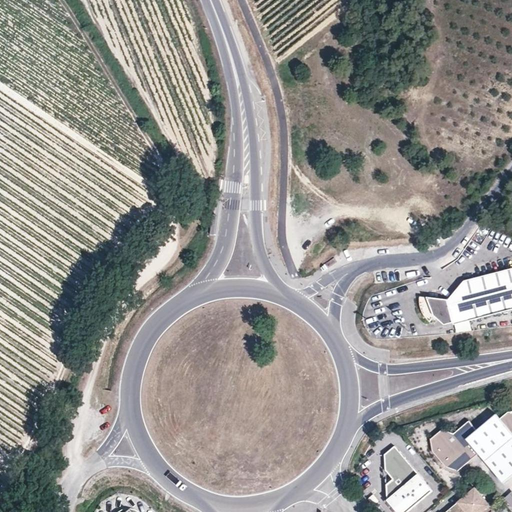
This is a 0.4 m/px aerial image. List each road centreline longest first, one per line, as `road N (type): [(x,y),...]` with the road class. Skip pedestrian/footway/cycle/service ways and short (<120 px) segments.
road 1 (track): [(81,474),(76,427),(94,367),(129,299),(176,244),(177,217),(150,186),(0,84)]
road 2 (track): [(166,203),(155,206),(108,271),(63,373),(10,460),(0,498)]
road 3 (secondary): [(191,296),(145,340),(130,407),(151,462),(203,501)]
road 4 (secondary): [(232,60),(234,169),(224,248),(191,296)]
road 5 (secondary): [(280,293),(260,248),(251,131),(232,60)]
road 6 (track): [(175,209),(152,146),(60,0)]
road 7 (residential): [(511,170),(446,249),(359,267)]
road 8 (tertiary): [(347,427),(385,404),(511,360)]
road 9 (tertiary): [(511,359),(393,369),(342,354)]
road 10 (unknown): [(511,486),(497,487),(481,469),(444,475),(415,432)]
